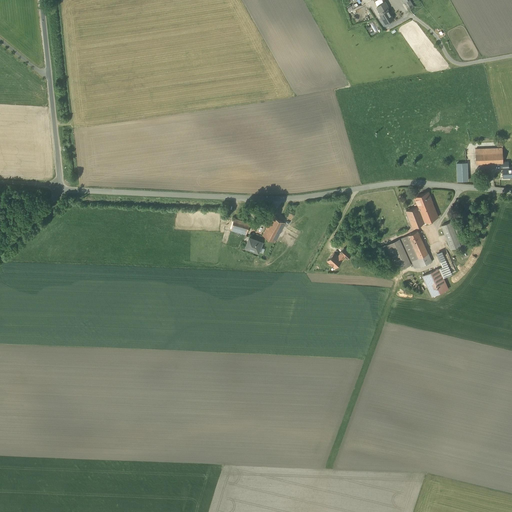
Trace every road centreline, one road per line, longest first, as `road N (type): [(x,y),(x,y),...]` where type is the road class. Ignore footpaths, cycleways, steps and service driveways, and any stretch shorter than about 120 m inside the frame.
road 1 (unclassified): [(60,190),(274,199),(401,183),(511,192)]
road 2 (unclassified): [(41,0),(60,190)]
